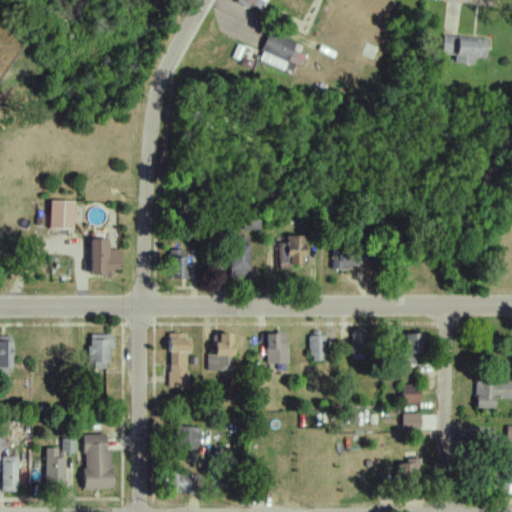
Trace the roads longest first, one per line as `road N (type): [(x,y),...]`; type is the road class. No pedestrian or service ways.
road 1 (residential): [(139,511),(154,98),(202,0)]
road 2 (tertiary): [(511,305),(0,308)]
road 3 (residential): [(442,511),(446,306)]
